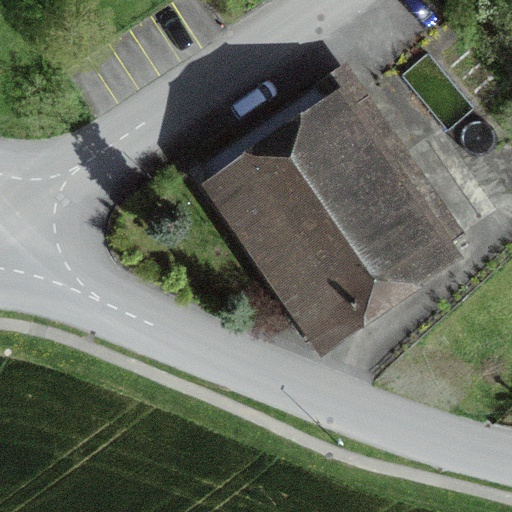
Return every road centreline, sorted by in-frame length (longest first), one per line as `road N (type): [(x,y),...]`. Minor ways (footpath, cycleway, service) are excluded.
road 1 (residential): [(511,454),(307,392),(96,298),(22,213)]
road 2 (unclassified): [(22,213),(327,0)]
